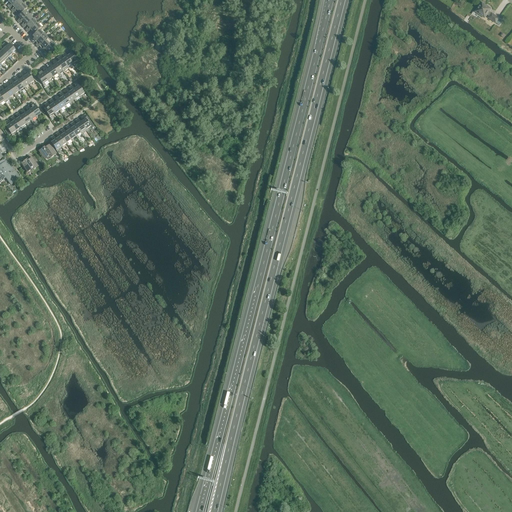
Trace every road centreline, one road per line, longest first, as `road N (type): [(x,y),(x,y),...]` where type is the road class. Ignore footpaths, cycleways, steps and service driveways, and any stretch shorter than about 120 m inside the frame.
road 1 (motorway): [(330,0),(199,511)]
road 2 (motorway): [(214,511),(343,0)]
